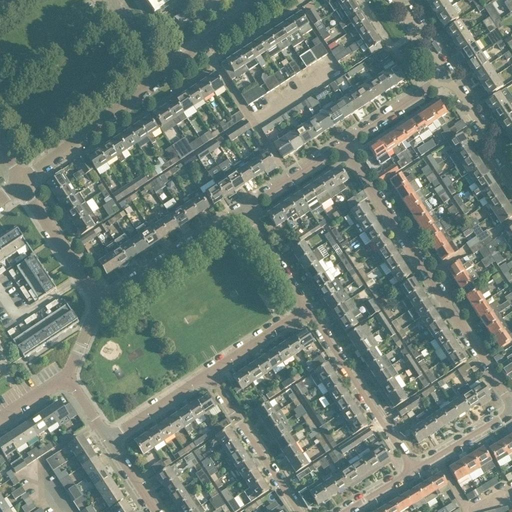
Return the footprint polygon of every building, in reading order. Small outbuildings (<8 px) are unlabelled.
[(145,0),(154,13),(174,0),(145,0)] [(335,0),(340,8),(352,1),(352,0),(325,0),(328,5),(335,0)] [(438,0),(429,6),(436,17),(451,7),(446,0),(438,0)] [(359,11),(352,1),(340,8),(341,8),(335,12),(342,22),(359,11)] [(456,4),(451,7),(436,17),(444,28),(458,19),(456,15),(460,13),(460,11),(456,4)] [(314,26),(321,21),(313,9),(306,14),(314,26)] [(342,30),(351,25),(354,30),(366,22),(359,11),(342,22),(339,25),(342,30)] [(301,13),(290,20),(297,32),(298,32),(301,37),(306,34),(303,28),(308,25),(301,13)] [(486,28),(493,23),(489,18),(482,22),(486,28)] [(298,45),(304,41),(301,37),(298,32),(297,32),(290,20),(279,27),(287,39),(290,44),(295,41),(298,45)] [(460,21),(454,25),(445,31),(453,42),(467,32),(460,21)] [(499,21),(494,24),(498,30),(503,27),(499,21)] [(352,38),(357,35),(361,40),(373,32),(366,22),(354,30),(349,33),(352,38)] [(279,27),(269,34),(280,52),(291,45),(290,44),(287,39),(279,27)] [(321,36),(326,32),(323,28),(318,32),(321,36)] [(494,30),(489,33),(493,39),(498,36),(494,30)] [(324,41),(329,37),(326,32),(321,36),(324,41)] [(380,43),(373,32),(361,40),(368,51),(370,49),(374,54),(382,49),(379,44),(380,43)] [(453,42),(457,49),(454,51),(454,53),(455,56),(460,53),(475,43),(467,32),(453,42)] [(269,34),(258,41),(266,52),(270,59),(280,52),(269,34)] [(247,48),(255,59),(258,65),(259,64),(261,68),(266,65),(260,56),(266,52),(258,41),(247,48)] [(505,47),(502,41),(496,44),(500,50),(505,47)] [(475,43),(460,53),(467,64),(482,54),(475,43)] [(314,48),(322,59),(328,55),(321,44),(314,48)] [(342,46),(331,53),(334,58),(345,51),(342,46)] [(237,54),(244,66),(248,72),(258,65),(255,59),(247,48),(237,54)] [(314,48),(310,51),(317,62),(322,59),(314,48)] [(337,63),(351,53),(348,49),(345,51),(334,58),(337,63)] [(385,50),(374,57),(376,61),(377,61),(379,63),(389,57),(385,50)] [(312,65),(317,62),(310,51),(305,54),(312,65)] [(236,79),(248,72),(244,66),(237,54),(226,61),(227,63),(222,66),(231,81),(236,78),(236,79)] [(306,69),(312,65),(305,54),(299,57),(306,69)] [(482,54),(467,64),(474,74),(489,65),(482,54)] [(376,61),(374,57),(367,61),(369,66),(376,61)] [(293,61),(288,65),(296,76),(301,73),(293,61)] [(385,73),(385,74),(393,87),(404,80),(392,61),(382,68),(385,73)] [(291,79),(296,76),(288,65),(283,68),(291,79)] [(361,65),(354,70),(357,74),(364,69),(361,65)] [(496,76),(489,65),(474,74),(481,85),(496,76)] [(349,79),(357,74),(354,70),(346,75),(349,79)] [(279,72),(273,76),(279,86),(286,82),(279,72)] [(385,74),(375,80),(383,94),(393,87),(385,74)] [(205,82),(213,95),(224,88),(216,75),(205,82)] [(272,75),(267,78),(274,89),(279,86),(273,76),(272,75)] [(496,76),(481,85),(489,97),(503,87),(496,76)] [(270,93),(274,89),(267,78),(262,82),(270,93)] [(341,78),(333,83),(336,87),(337,87),(344,82),(341,78)] [(375,80),(365,87),(373,100),(383,94),(375,80)] [(205,82),(195,88),(203,101),(213,95),(205,82)] [(333,83),(330,85),(335,93),(339,90),(337,87),(336,87),(333,83)] [(360,90),(355,93),(363,107),(373,100),(365,87),(362,83),(357,86),(360,90)] [(252,88),(259,99),(264,96),(257,85),(252,88)] [(185,95),(193,108),(203,101),(195,88),(185,95)] [(253,103),(259,99),(252,88),(246,92),(253,103)] [(345,91),(341,94),(342,96),(344,100),(353,113),(363,107),(355,93),(351,88),(346,91),(345,91)] [(324,89),(318,93),(322,98),(328,94),(324,89)] [(253,103),(246,92),(241,95),(248,106),(253,103)] [(485,102),(492,113),(507,104),(511,100),(511,99),(509,96),(504,99),(500,93),(485,102)] [(183,114),(193,108),(185,95),(175,102),(183,114)] [(306,101),(303,103),(306,107),(309,105),(311,109),(319,104),(317,101),(314,96),(306,101)] [(340,102),(334,106),(343,120),(353,113),(344,100),(342,96),(338,99),(340,102)] [(175,102),(165,108),(177,126),(182,123),(178,118),(183,114),(175,102)] [(439,103),(429,110),(437,121),(441,127),(445,125),(446,124),(441,118),(447,114),(439,103)] [(303,108),(301,104),(293,109),(296,113),(303,108)] [(511,116),(511,110),(507,104),(492,113),(491,114),(491,115),(492,117),(492,118),(493,120),(494,120),(494,121),(495,121),(496,121),(497,121),(500,124),(498,125),(511,116)] [(334,106),(324,112),(333,126),(343,120),(334,106)] [(154,119),(160,129),(159,130),(162,135),(177,126),(165,108),(154,115),(158,119),(155,121),(154,119)] [(287,121),(289,118),(296,113),(293,109),(283,115),(287,121)] [(314,119),(323,133),(333,126),(324,112),(322,109),(312,116),(314,119)] [(429,110),(419,116),(426,127),(432,124),(436,131),(441,127),(440,126),(437,121),(429,110)] [(230,119),(231,121),(234,125),(244,118),(240,112),(230,119)] [(287,121),(283,115),(273,122),(276,126),(283,122),(286,122),(287,121)] [(419,116),(409,123),(417,134),(419,137),(429,131),(426,127),(419,116)] [(500,125),(507,135),(511,132),(511,116),(498,125),(500,125)] [(139,125),(147,138),(152,144),(155,142),(152,138),(154,137),(152,135),(158,131),(149,118),(139,125)] [(307,118),(302,121),(304,125),(313,139),(323,133),(314,119),(309,122),(307,118)] [(313,139),(304,125),(302,121),(301,120),(296,123),(299,128),(294,132),(303,146),(313,139)] [(224,132),(234,125),(231,121),(225,125),(223,122),(219,124),(224,132)] [(246,121),(236,127),(237,130),(236,130),(240,136),(252,129),(246,121)] [(445,125),(441,127),(444,132),(448,139),(459,132),(466,127),(462,121),(454,125),(455,126),(448,130),(445,125)] [(264,134),(276,126),(273,122),(261,130),(264,134)] [(409,123),(399,129),(407,140),(409,144),(419,137),(417,134),(409,123)] [(139,125),(129,131),(137,145),(147,138),(139,125)] [(236,130),(237,130),(236,127),(226,134),(231,142),(240,136),(236,130)] [(399,129),(389,136),(397,147),(401,153),(405,151),(404,150),(405,150),(401,144),(407,140),(399,129)] [(213,139),(220,134),(217,130),(210,135),(211,137),(213,139)] [(127,151),(137,145),(129,131),(118,138),(127,151)] [(285,131),(281,133),(293,152),(303,146),(294,132),(288,136),(285,131)] [(440,135),(445,141),(448,139),(444,132),(440,135)] [(277,151),(283,159),(293,152),(281,133),(276,136),(279,141),(274,145),(277,151)] [(450,150),(445,153),(449,158),(450,157),(454,155),(468,145),(462,135),(453,140),(447,144),(450,150)] [(389,136),(380,142),(387,153),(392,150),(396,157),(401,153),(397,147),(389,136)] [(222,137),(215,141),(219,145),(224,141),(222,137)] [(127,151),(118,138),(109,145),(117,158),(121,163),(125,160),(123,156),(122,154),(127,151)] [(203,145),(199,139),(189,145),(191,148),(193,152),(203,145)] [(431,140),(424,145),(428,152),(436,147),(431,140)] [(215,141),(205,148),(210,154),(220,147),(219,145),(215,141)] [(387,153),(380,142),(369,149),(373,154),(380,166),(390,159),(387,153)] [(109,145),(98,152),(107,165),(117,158),(109,145)] [(421,148),(417,150),(421,156),(425,154),(428,152),(424,145),(421,148)] [(454,155),(450,157),(457,167),(475,155),(468,145),(454,155)] [(187,156),(193,152),(191,148),(184,152),(187,156)] [(200,161),(210,154),(205,148),(201,150),(195,154),(198,159),(200,161)] [(268,169),(270,172),(277,168),(267,153),(266,153),(267,153),(262,157),(257,149),(252,153),(253,154),(256,159),(264,172),(268,169)] [(369,149),(361,155),(365,160),(373,154),(369,149)] [(107,165),(98,152),(88,158),(97,171),(107,165)] [(195,154),(183,162),(186,167),(192,163),(198,159),(195,154)] [(254,178),(264,172),(256,159),(253,154),(243,161),(246,166),(254,178)] [(482,165),(475,155),(457,167),(456,167),(455,168),(462,178),(467,175),(482,165)] [(92,170),(86,160),(84,156),(76,161),(79,165),(85,175),(88,173),(92,170)] [(155,171),(158,175),(168,169),(167,169),(165,167),(167,166),(165,164),(163,161),(160,157),(157,159),(160,163),(158,164),(156,161),(154,163),(158,169),(155,171)] [(400,161),(397,163),(401,169),(405,167),(408,164),(405,158),(400,161)] [(432,158),(428,161),(433,168),(437,165),(434,160),(432,158)] [(374,175),(374,177),(379,183),(387,178),(398,170),(394,164),(383,172),(382,172),(381,171),(374,175)] [(442,172),(437,165),(433,168),(438,175),(442,172)] [(473,185),(488,175),(482,165),(467,175),(473,185)] [(244,185),(254,178),(246,166),(236,172),(244,185)] [(421,170),(424,174),(430,170),(428,166),(421,170)] [(175,167),(170,171),(171,173),(170,174),(172,176),(178,172),(175,167)] [(234,191),(244,185),(236,172),(233,167),(222,173),(234,191)] [(347,180),(347,179),(343,174),(339,168),(329,175),(340,192),(346,189),(342,184),(347,180)] [(96,176),(92,170),(88,173),(92,179),(96,176)] [(48,185),(55,195),(70,185),(62,171),(50,178),(50,179),(52,182),(48,185)] [(163,175),(166,180),(172,176),(170,174),(171,173),(170,171),(163,175)] [(348,171),(343,174),(347,179),(352,176),(348,171)] [(211,179),(216,186),(224,198),(227,196),(229,198),(235,194),(236,195),(236,194),(234,191),(222,173),(222,172),(211,179)] [(151,174),(145,178),(147,182),(153,178),(151,174)] [(396,192),(408,185),(414,180),(416,179),(413,174),(405,179),(401,174),(390,182),(396,192)] [(143,175),(133,181),(137,189),(147,182),(145,178),(143,175)] [(168,182),(166,180),(163,175),(159,178),(164,184),(168,182)] [(329,175),(319,181),(331,199),(334,195),(335,196),(340,192),(329,175)] [(471,194),(474,198),(495,185),(488,175),(473,185),(477,190),(471,194)] [(441,181),(446,188),(451,186),(452,185),(451,182),(447,177),(441,181)] [(159,178),(155,181),(158,185),(161,189),(165,187),(164,184),(159,178)] [(403,202),(414,194),(421,190),(414,180),(408,185),(396,192),(403,202)] [(137,189),(133,181),(122,188),(124,191),(125,191),(126,193),(125,194),(126,195),(127,195),(127,196),(137,189)] [(158,185),(155,181),(150,184),(151,186),(150,187),(151,189),(158,185)] [(319,181),(309,188),(321,206),(331,199),(319,181)] [(101,184),(97,187),(101,193),(103,191),(104,192),(106,191),(101,184)] [(146,193),(151,189),(150,187),(151,186),(150,184),(143,188),(146,193)] [(71,185),(70,185),(55,195),(61,205),(77,195),(70,185),(71,185)] [(495,185),(474,198),(477,203),(478,202),(479,202),(483,199),(486,205),(501,195),(495,185)] [(224,198),(216,186),(205,193),(214,205),(214,204),(224,198)] [(434,190),(437,194),(443,190),(441,186),(434,190)] [(451,186),(446,188),(451,196),(455,193),(451,186)] [(121,200),(127,196),(127,195),(126,195),(125,194),(126,193),(125,191),(124,191),(122,188),(116,192),(121,200)] [(317,200),(309,188),(299,195),(307,207),(310,211),(313,209),(314,211),(321,206),(317,200)] [(109,196),(106,191),(104,192),(103,191),(101,193),(105,199),(109,196)] [(414,194),(403,202),(409,212),(421,204),(426,201),(419,191),(414,194)] [(77,195),(61,205),(68,215),(85,203),(79,194),(77,195)] [(135,194),(129,198),(131,200),(129,200),(131,203),(138,198),(135,194)] [(187,198),(188,199),(198,215),(208,209),(209,209),(200,196),(194,200),(191,195),(187,198)] [(299,195),(289,201),(300,218),(305,215),(301,210),(307,207),(299,195)] [(453,198),(454,201),(459,208),(464,205),(457,195),(453,198)] [(490,210),(486,213),(489,217),(493,215),(508,205),(501,195),(486,205),(490,210)] [(123,202),(126,206),(131,203),(129,200),(131,200),(129,198),(123,202)] [(188,222),(198,215),(188,199),(183,202),(186,206),(180,209),(188,222)] [(289,201),(279,208),(287,220),(290,218),(292,221),(295,221),(300,218),(289,201)] [(354,201),(348,204),(351,209),(357,205),(354,201)] [(426,201),(421,204),(409,212),(416,222),(428,214),(427,214),(432,210),(426,201)] [(74,225),(86,217),(93,213),(86,203),(85,203),(68,215),(74,225)] [(178,228),(188,222),(180,209),(176,204),(166,211),(170,216),(178,228)] [(354,224),(356,223),(370,214),(363,204),(350,213),(347,215),(354,224)] [(110,208),(114,213),(119,210),(115,205),(110,208)] [(469,213),(464,205),(459,208),(464,215),(469,213)] [(493,215),(489,217),(493,222),(496,220),(500,226),(507,221),(511,217),(511,211),(508,205),(493,215)] [(344,206),(339,210),(340,212),(339,213),(340,215),(347,211),(344,206)] [(447,210),(450,214),(456,210),(454,206),(447,210)] [(276,227),(287,220),(279,208),(268,215),(276,227)] [(339,213),(340,212),(339,210),(332,214),(335,219),(340,215),(339,213)] [(93,213),(74,225),(81,236),(99,224),(93,214),(93,213)] [(119,214),(114,218),(115,220),(114,220),(116,223),(122,219),(119,214)] [(370,214),(356,223),(363,233),(379,223),(376,218),(374,218),(373,219),(370,214)] [(423,232),(434,224),(439,222),(435,217),(431,220),(428,214),(416,222),(423,232)] [(168,235),(178,228),(170,216),(160,223),(168,235)] [(107,222),(110,226),(116,223),(114,220),(115,220),(114,218),(107,222)] [(434,224),(423,232),(429,242),(445,231),(450,228),(444,218),(439,222),(434,224)] [(470,224),(472,228),(476,226),(477,225),(478,225),(479,224),(476,218),(473,220),(472,218),(468,221),(470,224)] [(327,224),(324,220),(318,224),(321,228),(327,224)] [(160,223),(149,230),(157,242),(168,235),(160,223)] [(379,223),(363,233),(369,243),(383,234),(377,225),(378,224),(379,223)] [(140,236),(147,248),(157,242),(149,230),(150,229),(146,224),(136,230),(139,236),(140,236)] [(312,228),(307,230),(310,235),(315,232),(321,228),(318,224),(312,228)] [(460,230),(463,234),(469,230),(471,229),(472,228),(470,224),(467,226),(460,230)] [(473,232),(476,237),(480,242),(489,236),(486,231),(483,233),(481,234),(476,226),(472,228),(471,229),(473,232)] [(507,236),(503,239),(507,244),(511,240),(511,226),(504,231),(507,236)] [(16,227),(5,235),(17,253),(28,245),(16,227)] [(99,227),(94,231),(95,233),(94,234),(96,236),(102,232),(99,227)] [(302,234),(299,236),(300,239),(299,239),(300,242),(307,237),(310,235),(307,230),(306,228),(301,231),(302,234)] [(335,228),(331,231),(334,236),(337,235),(337,236),(339,235),(335,228)] [(471,229),(469,230),(463,234),(465,238),(472,233),(473,232),(471,229)] [(87,235),(79,240),(83,246),(91,241),(90,240),(96,236),(94,234),(95,233),(94,231),(87,235)] [(445,231),(429,242),(436,252),(452,241),(445,231)] [(328,233),(324,236),(327,241),(330,239),(330,240),(332,239),(328,233)] [(390,245),(383,234),(369,243),(376,253),(390,245)] [(0,250),(6,260),(17,253),(5,235),(0,237),(0,250)] [(115,242),(115,241),(114,242),(116,244),(127,262),(127,261),(137,255),(129,243),(130,243),(125,235),(124,235),(126,238),(123,239),(122,237),(115,242)] [(337,235),(334,236),(339,244),(343,241),(339,235),(337,236),(337,235)] [(130,243),(129,243),(137,255),(147,248),(140,236),(130,243)] [(292,241),(295,245),(300,242),(299,239),(300,239),(298,236),(292,241)] [(498,250),(493,242),(489,236),(480,242),(484,248),(485,247),(490,255),(497,250),(498,250)] [(469,249),(480,242),(476,237),(466,244),(469,249)] [(452,241),(436,252),(442,262),(458,251),(452,241)] [(469,249),(473,255),(478,252),(484,248),(480,242),(469,249)] [(292,251),(298,261),(311,253),(304,243),(298,247),(291,251),(292,252),(292,251)] [(121,265),(123,268),(129,264),(127,261),(127,262),(116,244),(106,251),(105,249),(109,257),(110,257),(117,269),(118,268),(117,268),(121,265)] [(396,255),(390,245),(376,253),(371,257),(377,267),(383,264),(383,263),(396,255)] [(490,255),(485,247),(484,248),(478,252),(484,260),(490,255)] [(317,249),(311,253),(298,261),(305,271),(317,263),(321,260),(323,259),(317,249)] [(497,250),(490,255),(494,260),(501,255),(497,250)] [(341,253),(337,256),(341,261),(343,260),(344,261),(346,259),(341,253)] [(352,263),(356,260),(353,255),(350,256),(350,255),(348,257),(352,263)] [(403,265),(396,255),(383,263),(383,264),(389,274),(403,265)] [(490,255),(484,260),(481,262),(485,269),(495,262),(494,260),(490,255)] [(17,267),(24,279),(42,267),(34,256),(17,267)] [(117,269),(110,257),(109,257),(100,263),(99,263),(107,275),(107,274),(117,268),(117,269)] [(352,269),(349,265),(346,259),(344,261),(343,260),(341,261),(345,268),(348,272),(352,269)] [(321,260),(317,263),(305,271),(312,281),(324,273),(328,270),(321,260)] [(458,262),(447,269),(444,271),(448,278),(451,276),(454,280),(465,272),(473,267),(470,262),(462,267),(458,262)] [(498,268),(503,275),(507,272),(511,270),(506,263),(498,268)] [(410,276),(403,265),(389,274),(397,284),(410,276)] [(24,279),(31,289),(49,277),(42,267),(24,279)] [(465,272),(454,280),(460,289),(472,282),(478,278),(472,268),(465,272)] [(328,270),(324,273),(312,281),(318,291),(331,283),(335,281),(328,270)] [(511,279),(511,278),(507,272),(503,275),(508,282),(511,279)] [(357,281),(359,280),(355,273),(350,276),(354,282),(356,280),(357,281)] [(491,278),(494,282),(500,277),(498,274),(491,278)] [(365,283),(370,281),(366,275),(364,277),(363,275),(361,277),(365,283)] [(49,277),(31,289),(38,300),(56,289),(49,277)] [(503,281),(500,277),(494,282),(496,286),(503,281)] [(335,281),(331,283),(318,291),(325,302),(343,290),(336,279),(335,281)] [(363,285),(359,280),(357,281),(356,280),(354,282),(358,288),(363,285)] [(406,298),(419,290),(413,280),(399,289),(406,298)] [(478,292),(472,282),(460,289),(467,300),(478,292)] [(478,292),(467,300),(473,310),(485,302),(482,297),(490,292),(487,288),(486,287),(478,292)] [(371,292),(375,298),(379,295),(375,289),(371,292)] [(325,302),(332,312),(344,304),(350,300),(343,290),(325,302)] [(426,300),(419,290),(406,298),(412,309),(426,300)] [(368,293),(364,296),(367,302),(370,300),(370,302),(372,300),(368,293)] [(332,312),(329,314),(333,320),(336,318),(338,322),(357,310),(350,299),(350,300),(344,304),(332,312)] [(379,311),(372,300),(370,302),(370,300),(367,302),(368,303),(363,306),(370,317),(379,311)] [(426,300),(412,309),(407,312),(414,322),(419,319),(432,310),(426,300)] [(488,308),(485,302),(473,310),(480,320),(496,309),(500,307),(497,302),(488,308)] [(384,304),(380,306),(384,312),(386,310),(387,312),(389,310),(384,304)] [(67,305),(56,312),(68,330),(79,323),(67,305)] [(357,309),(357,310),(338,322),(345,332),(344,332),(345,333),(357,324),(354,319),(361,314),(357,309)] [(502,319),(496,309),(480,320),(486,329),(502,319)] [(386,310),(384,312),(388,319),(393,316),(389,310),(387,312),(386,310)] [(439,320),(432,310),(419,319),(425,329),(439,320)] [(45,319),(57,337),(68,330),(56,312),(45,319)] [(389,324),(382,313),(375,317),(383,328),(389,324)] [(45,319),(35,326),(46,344),(57,337),(45,319)] [(493,339),(504,332),(509,329),(502,319),(486,329),(493,339)] [(432,339),(446,330),(439,320),(425,329),(432,339)] [(383,328),(389,338),(391,337),(390,336),(393,335),(393,336),(395,335),(395,334),(389,324),(383,328)] [(398,324),(393,327),(397,332),(399,330),(400,332),(402,330),(398,324)] [(356,331),(347,337),(348,337),(354,347),(372,335),(366,325),(360,328),(356,331)] [(35,326),(24,333),(36,351),(46,344),(35,326)] [(511,326),(509,329),(504,332),(493,339),(500,350),(508,344),(511,342),(508,337),(511,334),(511,326)] [(399,330),(397,332),(402,339),(406,337),(402,330),(400,332),(399,330)] [(452,340),(446,330),(432,339),(439,349),(452,340)] [(295,338),(303,350),(313,343),(305,331),(295,338)] [(24,359),(36,351),(24,333),(13,341),(24,359)] [(394,343),(399,340),(395,334),(395,335),(393,336),(393,335),(390,336),(391,337),(394,343)] [(373,348),(379,345),(372,335),(354,347),(361,357),(373,348)] [(295,338),(284,345),(292,357),(303,350),(295,338)] [(452,340),(439,349),(445,359),(459,350),(452,340)] [(284,345),(274,351),(282,363),(292,357),(284,345)] [(412,345),(407,348),(411,353),(413,351),(414,353),(416,351),(412,345)] [(380,359),(373,348),(361,357),(368,367),(380,359)] [(466,361),(459,350),(445,359),(441,362),(445,369),(450,366),(453,370),(466,361)] [(274,351),(264,358),(272,370),(282,363),(274,351)] [(420,357),(416,351),(414,353),(413,351),(411,353),(415,360),(420,357)] [(408,369),(415,365),(412,361),(408,355),(406,356),(406,355),(404,357),(402,359),(404,363),(408,369)] [(312,365),(315,369),(325,363),(321,356),(311,362),(312,365)] [(370,370),(368,372),(372,378),(374,377),(387,369),(391,366),(385,356),(383,357),(380,359),(368,367),(370,370)] [(262,377),(272,370),(264,358),(254,364),(262,377)] [(509,360),(499,367),(510,384),(511,383),(511,361),(510,363),(509,360)] [(254,364),(244,371),(252,383),(262,377),(254,364)] [(424,364),(420,367),(424,372),(426,371),(427,372),(429,371),(424,364)] [(457,370),(460,376),(460,375),(463,379),(468,376),(466,372),(471,369),(468,364),(457,370)] [(309,373),(315,369),(312,365),(306,369),(309,373)] [(316,386),(321,384),(334,375),(327,365),(310,376),(316,386)] [(415,365),(408,369),(413,376),(411,378),(413,380),(415,379),(417,378),(418,377),(417,377),(419,376),(420,377),(422,375),(415,365)] [(374,377),(371,379),(376,386),(379,384),(381,387),(380,387),(380,388),(398,376),(391,366),(387,369),(374,377)] [(242,390),(252,383),(244,371),(234,378),(242,390)] [(433,377),(429,371),(427,372),(426,371),(424,372),(431,384),(437,380),(434,376),(433,377)] [(453,373),(448,377),(449,379),(448,380),(449,381),(456,377),(453,373)] [(298,374),(292,378),(293,378),(294,380),(293,381),(294,383),(301,378),(298,374)] [(334,375),(321,384),(316,386),(323,397),(327,394),(340,385),(334,375)] [(419,376),(417,377),(418,377),(425,388),(429,385),(422,375),(420,377),(419,376)] [(400,389),(405,386),(398,376),(380,388),(381,388),(382,388),(384,391),(381,393),(385,399),(400,389)] [(447,383),(449,381),(448,380),(449,379),(448,377),(441,381),(444,385),(447,383)] [(481,385),(471,391),(481,406),(487,402),(485,399),(489,397),(490,397),(486,392),(491,389),(484,377),(478,381),(481,385)] [(292,378),(282,384),(285,389),(289,386),(294,383),(293,381),(294,380),(293,378),(292,378)] [(295,392),(299,397),(301,395),(302,397),(304,395),(297,385),(293,388),(295,392)] [(340,385),(327,394),(323,397),(330,407),(330,406),(334,404),(347,395),(340,385)] [(461,398),(469,410),(479,403),(481,406),(471,391),(467,385),(457,392),(457,393),(461,398)] [(278,387),(272,391),(274,393),(272,394),(274,396),(281,392),(278,387)] [(432,387),(427,390),(429,392),(428,393),(429,395),(429,394),(435,402),(438,400),(433,392),(435,391),(432,387)] [(407,400),(400,389),(385,399),(385,400),(388,398),(394,407),(394,408),(407,400)] [(423,398),(429,395),(428,393),(429,392),(427,390),(420,394),(423,398)] [(266,395),(269,400),(274,396),(272,394),(274,393),(272,391),(266,395)] [(293,394),(288,397),(292,403),(293,403),(292,402),(294,401),(295,402),(297,400),(293,394)] [(308,401),(304,395),(302,397),(301,395),(299,397),(303,404),(308,401)] [(347,395),(334,404),(330,406),(337,416),(340,414),(341,414),(354,405),(347,395)] [(206,396),(196,403),(204,415),(208,421),(213,417),(209,412),(214,408),(218,405),(213,398),(209,400),(206,396)] [(407,404),(407,403),(408,405),(408,406),(409,408),(409,407),(419,401),(417,397),(412,400),(407,404)] [(259,406),(265,402),(262,398),(256,402),(259,406)] [(459,417),(469,410),(461,398),(451,405),(459,417)] [(256,412),(263,422),(275,414),(281,410),(275,400),(268,404),(263,407),(255,412),(256,413),(256,412)] [(301,406),(297,400),(295,402),(294,401),(292,402),(293,403),(292,403),(296,408),(301,406)] [(59,403),(49,410),(57,423),(67,417),(69,421),(77,416),(70,404),(63,408),(59,403)] [(196,403),(186,409),(194,421),(204,415),(196,403)] [(407,404),(396,410),(401,417),(411,410),(409,408),(408,406),(408,405),(407,403),(407,404)] [(360,416),(354,405),(341,414),(347,424),(360,416)] [(448,423),(459,417),(451,405),(441,411),(448,423)] [(188,425),(194,421),(186,409),(176,416),(184,428),(188,435),(193,432),(188,425)] [(313,409),(309,412),(312,417),(314,416),(315,417),(318,416),(313,409)] [(49,410),(38,417),(47,430),(57,423),(49,410)] [(441,411),(431,418),(438,430),(448,423),(441,411)] [(420,425),(428,436),(438,430),(431,418),(427,412),(417,419),(420,425)] [(282,424),(275,414),(263,422),(269,432),(282,424)] [(306,414),(301,417),(305,422),(308,421),(308,422),(310,421),(306,414)] [(176,416),(165,423),(174,435),(184,428),(176,416)] [(314,416),(312,417),(319,428),(324,425),(318,416),(315,417),(314,416)] [(360,416),(347,424),(346,425),(352,436),(367,426),(360,416)] [(37,437),(47,430),(38,417),(28,423),(37,437)] [(28,423),(18,430),(26,443),(37,437),(28,423)] [(164,441),(174,435),(165,423),(156,429),(164,441)] [(282,424),(269,432),(276,442),(288,434),(282,424)] [(212,428),(214,430),(216,434),(221,431),(217,425),(212,428)] [(419,443),(418,443),(428,436),(420,425),(410,431),(418,444),(419,443)] [(358,434),(359,435),(361,437),(359,438),(361,440),(362,439),(363,441),(373,435),(369,429),(368,427),(358,434)] [(156,429),(145,436),(153,448),(164,441),(156,429)] [(322,432),(326,437),(327,436),(328,437),(331,436),(330,436),(326,429),(322,432)] [(16,450),(26,443),(18,430),(7,437),(16,450)] [(71,430),(65,434),(68,439),(74,435),(71,430)] [(214,430),(204,436),(206,438),(204,439),(206,441),(216,434),(214,430)] [(220,435),(209,442),(212,447),(218,443),(222,449),(235,440),(228,430),(220,435)] [(62,443),(68,439),(65,434),(59,439),(62,443)] [(288,434),(276,442),(283,452),(295,444),(298,442),(294,436),(291,438),(288,434)] [(319,434),(315,437),(319,443),(321,441),(321,442),(323,441),(319,434)] [(358,434),(348,441),(353,448),(363,441),(362,439),(361,440),(359,438),(361,437),(359,435),(358,434)] [(5,457),(16,450),(7,437),(6,435),(0,439),(0,440),(1,441),(0,441),(0,449),(2,452),(5,457)] [(143,455),(153,448),(145,436),(135,443),(143,455)] [(193,443),(196,447),(206,441),(204,439),(206,438),(204,436),(193,443)] [(332,438),(331,436),(328,437),(327,436),(326,437),(330,444),(334,441),(332,438)] [(511,454),(511,436),(500,443),(508,456),(511,454)] [(69,446),(76,456),(89,448),(82,437),(69,446)] [(242,450),(235,440),(222,449),(228,459),(242,450)] [(327,446),(323,441),(321,442),(321,441),(319,443),(323,449),(327,446)] [(348,441),(338,447),(338,448),(339,448),(341,450),(339,451),(341,453),(342,455),(353,448),(348,441)] [(380,447),(371,453),(381,469),(387,465),(385,461),(388,459),(389,460),(389,459),(386,454),(390,451),(383,441),(379,444),(380,447)] [(511,460),(508,456),(500,443),(489,450),(497,463),(499,467),(511,460)] [(50,444),(44,448),(47,453),(53,449),(50,444)] [(301,454),(295,444),(283,452),(289,462),(301,454)] [(189,446),(184,449),(186,451),(184,452),(185,454),(192,450),(189,446)] [(338,448),(338,447),(332,451),(335,457),(338,461),(344,457),(342,455),(341,453),(339,451),(341,450),(339,448),(338,448)] [(41,457),(47,453),(44,448),(38,452),(41,457)] [(76,456),(82,467),(96,458),(89,448),(76,456)] [(491,462),(483,448),(472,455),(480,469),(491,462)] [(184,449),(177,454),(180,458),(185,454),(184,452),(186,451),(184,449)] [(358,456),(361,460),(368,472),(372,470),(374,473),(380,469),(381,469),(371,453),(371,454),(368,449),(358,456)] [(198,450),(194,452),(197,456),(200,462),(202,460),(203,462),(205,460),(201,454),(198,450)] [(248,460),(242,450),(228,459),(229,459),(225,461),(232,471),(235,469),(248,460)] [(181,475),(182,475),(194,467),(193,466),(196,465),(196,466),(199,465),(191,454),(184,459),(188,466),(185,468),(182,471),(178,471),(175,466),(169,469),(157,477),(164,487),(176,478),(181,475)] [(301,454),(289,462),(296,472),(295,473),(308,465),(301,454)] [(47,462),(53,471),(57,468),(61,466),(54,455),(46,461),(47,462)] [(480,469),(472,455),(460,462),(468,475),(480,469)] [(324,457),(318,461),(318,462),(319,461),(320,464),(319,464),(320,466),(321,465),(327,462),(324,457)] [(12,466),(11,465),(16,473),(17,473),(26,466),(23,462),(21,458),(16,461),(17,463),(12,466)] [(26,466),(33,462),(30,458),(23,462),(26,466)] [(89,477),(102,468),(96,458),(82,467),(89,477)] [(163,463),(166,467),(172,463),(169,459),(163,463)] [(161,460),(160,462),(151,467),(156,474),(166,467),(163,463),(161,460)] [(209,466),(205,460),(203,462),(202,460),(200,462),(207,473),(214,468),(212,464),(209,466)] [(232,471),(230,472),(237,482),(242,479),(255,470),(248,460),(235,469),(232,471)] [(361,460),(350,467),(361,483),(361,482),(367,478),(365,475),(368,472),(361,460)] [(318,461),(312,465),(315,470),(320,466),(319,464),(320,464),(319,461),(318,462),(318,461)] [(460,462),(449,469),(457,483),(457,482),(460,487),(471,480),(468,475),(460,462)] [(195,475),(198,479),(205,474),(201,469),(199,465),(196,466),(196,465),(193,466),(194,467),(197,472),(194,474),(195,475)] [(310,472),(307,467),(297,474),(300,479),(310,472)] [(340,474),(348,485),(352,483),(354,486),(360,482),(360,483),(361,483),(350,467),(340,474)] [(64,479),(62,475),(57,468),(53,471),(60,482),(64,479)] [(107,473),(105,473),(102,468),(89,477),(85,480),(88,485),(92,482),(96,487),(109,479),(108,478),(109,476),(107,473)] [(217,473),(214,468),(207,473),(214,482),(216,481),(217,482),(218,480),(214,474),(217,473)] [(262,480),(255,470),(242,479),(248,489),(262,480)] [(6,474),(10,480),(15,477),(11,471),(6,474)] [(334,473),(336,476),(330,480),(338,492),(348,485),(340,474),(338,471),(334,473)] [(203,481),(207,487),(209,485),(210,486),(212,485),(208,478),(205,474),(198,479),(201,483),(203,481)] [(428,481),(435,492),(437,496),(440,494),(438,490),(447,485),(440,474),(428,481)] [(19,483),(15,477),(10,480),(14,486),(19,483)] [(176,478),(164,487),(170,497),(183,489),(183,488),(176,478)] [(495,478),(488,482),(491,488),(498,483),(495,478)] [(60,482),(67,492),(71,489),(64,479),(60,482)] [(96,487),(103,498),(116,489),(109,479),(96,487)] [(338,492),(330,480),(325,484),(322,479),(317,482),(320,487),(328,499),(338,492)] [(222,486),(218,480),(217,482),(216,481),(214,482),(218,489),(222,486)] [(250,502),(255,499),(255,500),(260,496),(269,491),(262,480),(248,489),(243,492),(250,502)] [(428,481),(417,488),(423,499),(426,504),(438,497),(437,496),(435,492),(428,481)] [(485,492),(491,488),(488,482),(481,486),(485,492)] [(209,485),(207,487),(210,492),(208,494),(212,499),(218,495),(212,485),(210,486),(209,485)] [(67,492),(73,502),(83,496),(77,486),(71,490),(71,489),(67,492)] [(187,486),(183,488),(183,489),(170,497),(177,507),(194,496),(187,486)] [(21,496),(24,501),(29,498),(27,495),(22,487),(11,494),(15,500),(21,496)] [(315,502),(318,506),(318,505),(328,499),(320,487),(311,493),(308,488),(299,494),(298,493),(298,494),(308,509),(308,508),(308,507),(315,502)] [(405,495),(411,506),(414,510),(417,508),(415,504),(423,499),(417,488),(405,495)] [(123,500),(116,489),(103,498),(110,508),(123,500)] [(227,489),(225,490),(221,493),(227,502),(229,501),(230,501),(230,502),(232,500),(231,500),(233,499),(227,489)] [(472,492),(465,496),(468,501),(475,497),(472,492)] [(414,510),(411,506),(405,495),(393,502),(399,511),(401,511),(409,508),(411,511),(414,510)] [(76,506),(77,507),(81,504),(81,503),(86,500),(83,496),(73,502),(76,506)] [(180,511),(191,511),(200,506),(194,496),(177,507),(180,511)] [(34,506),(29,498),(24,501),(27,505),(31,511),(36,508),(34,506)] [(223,506),(225,505),(220,498),(216,501),(220,507),(222,505),(223,506)] [(229,501),(227,502),(233,511),(235,511),(240,509),(233,499),(231,500),(232,500),(230,502),(230,501),(229,501)] [(0,501),(0,511),(6,511),(9,511),(2,500),(0,501)] [(111,511),(112,511),(130,511),(125,502),(111,511)] [(251,509),(252,511),(259,507),(256,502),(250,506),(252,508),(251,509)] [(399,511),(393,502),(381,509),(383,511),(399,511)]
